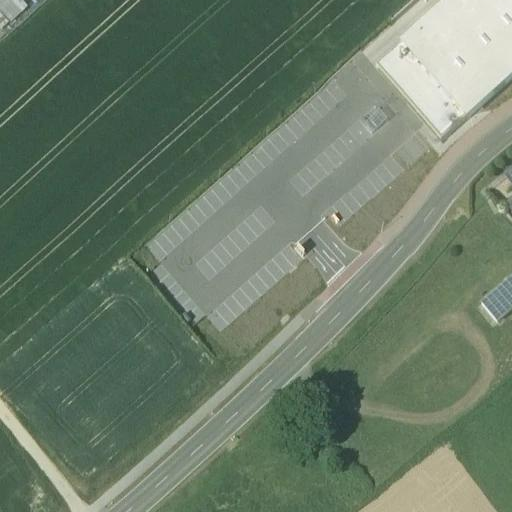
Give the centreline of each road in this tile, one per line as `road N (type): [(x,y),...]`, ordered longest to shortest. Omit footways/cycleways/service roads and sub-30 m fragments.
road 1 (tertiary): [(511,122),(474,151),(314,335),(121,511)]
road 2 (track): [(88,511),(0,403)]
